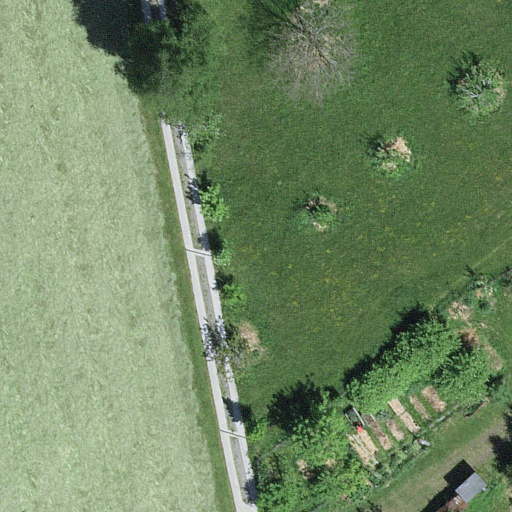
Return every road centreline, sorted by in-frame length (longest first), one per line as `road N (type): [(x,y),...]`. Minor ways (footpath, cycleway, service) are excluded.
road 1 (track): [(159,0),(259,511)]
road 2 (track): [(400,511),(511,429)]
